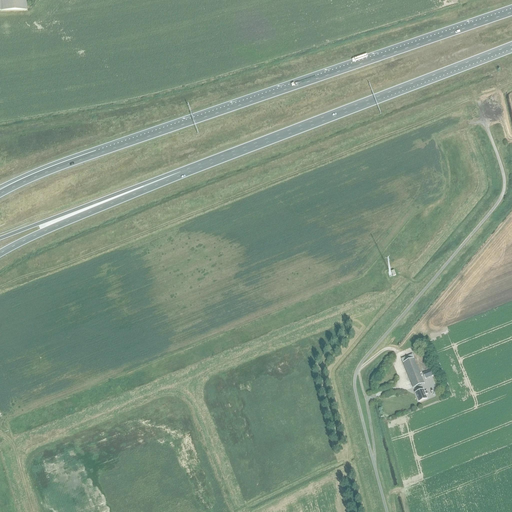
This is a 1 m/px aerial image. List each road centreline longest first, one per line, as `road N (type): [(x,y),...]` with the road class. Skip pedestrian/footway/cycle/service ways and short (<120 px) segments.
road 1 (unclassified): [(386,511),(355,373),(501,199),(501,162),(478,96)]
road 2 (trunk): [(511,11),(96,154)]
road 3 (trunk): [(180,172),(511,45)]
road 4 (trunk): [(0,254),(180,172)]
road 5 (trunk): [(0,238),(180,172)]
